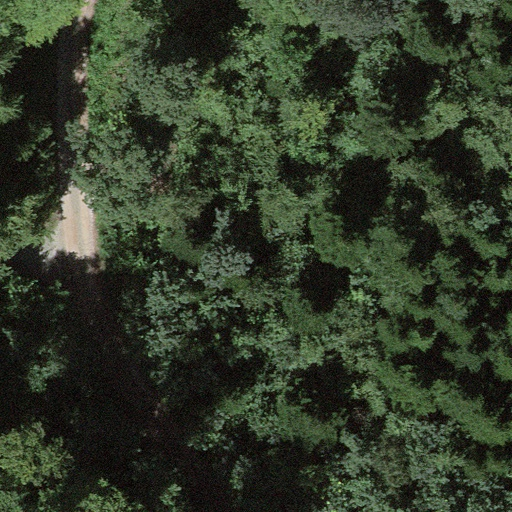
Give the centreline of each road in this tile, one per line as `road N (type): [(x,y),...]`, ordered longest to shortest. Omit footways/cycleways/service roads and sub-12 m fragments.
road 1 (track): [(72,279),(147,399),(244,511)]
road 2 (track): [(72,279),(81,0)]
